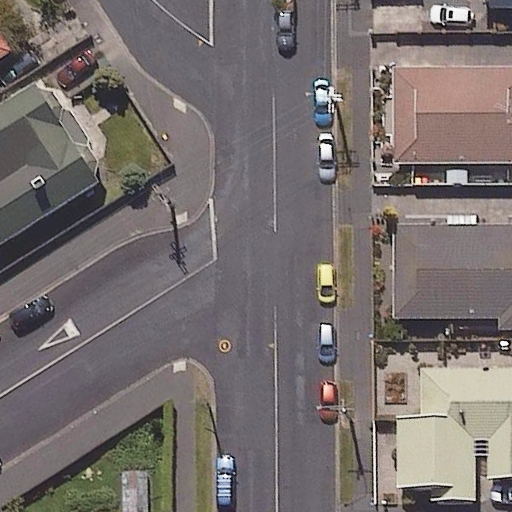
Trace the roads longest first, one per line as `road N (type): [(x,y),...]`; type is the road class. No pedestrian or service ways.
road 1 (residential): [(275,253),(216,258),(0,395)]
road 2 (tertiary): [(277,511),(275,253)]
road 3 (tertiary): [(275,253),(273,40)]
road 4 (residential): [(273,40),(211,43),(152,0)]
